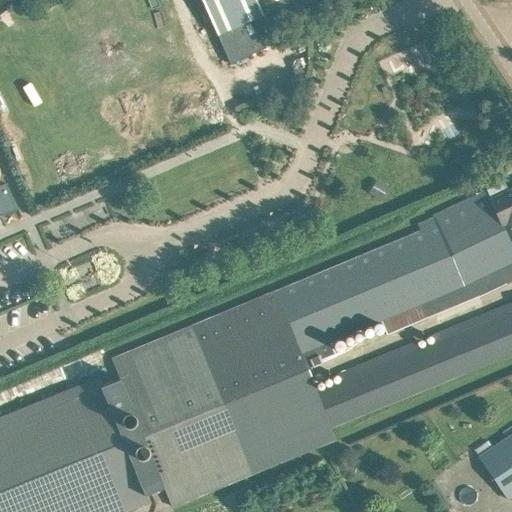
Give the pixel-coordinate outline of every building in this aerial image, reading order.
[(335,0),(201,0),(231,65),(267,48),(260,35),(335,0)] [(171,506),(335,439),(331,427),(378,408),(511,355),(511,312),(350,377),(347,369),(339,372),(342,380),(314,391),(307,374),(321,368),(321,366),(335,359),(328,342),(351,333),(460,285),(511,261),(511,189),(507,192),(502,182),(432,215),(432,216),(417,224),(421,231),(111,360),(119,379),(101,386),(98,378),(0,417),(0,511),(124,511),(148,503),(145,495),(163,487),(171,506)] [(376,183),(369,196),(381,203),(388,190),(376,183)] [(6,184),(0,186),(0,212),(1,215),(16,209),(6,184)] [(511,497),(511,434),(479,456),(508,500),(511,497)]
